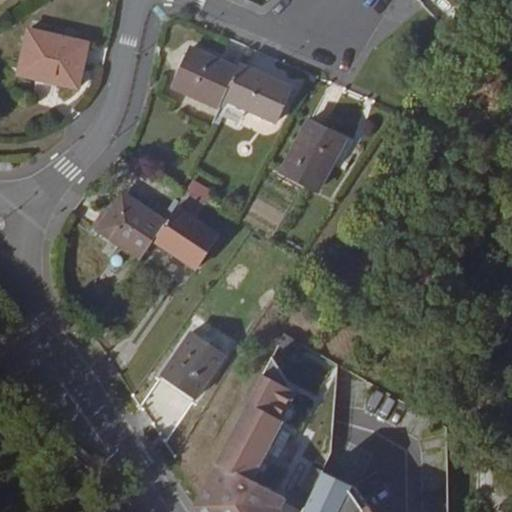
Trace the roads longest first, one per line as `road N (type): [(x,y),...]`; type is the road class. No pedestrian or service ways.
road 1 (residential): [(38,198),(104,130),(120,92),(135,0)]
road 2 (tertiary): [(110,427),(12,285)]
road 3 (residential): [(192,0),(262,29),(335,16)]
road 4 (residential): [(110,427),(0,351)]
